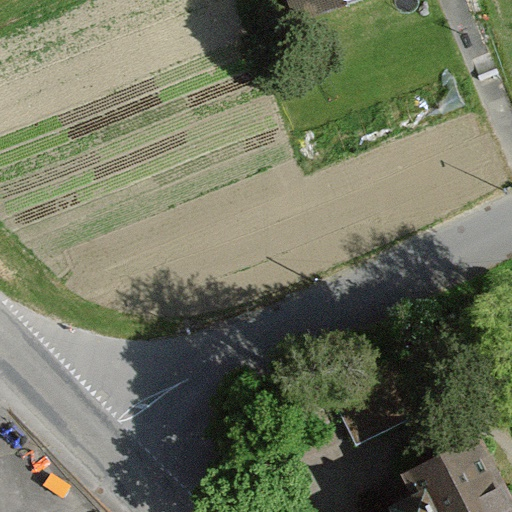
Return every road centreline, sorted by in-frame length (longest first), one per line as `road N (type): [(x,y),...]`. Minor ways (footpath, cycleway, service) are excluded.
road 1 (residential): [(511,221),(55,416)]
road 2 (tertiary): [(55,416),(149,511)]
